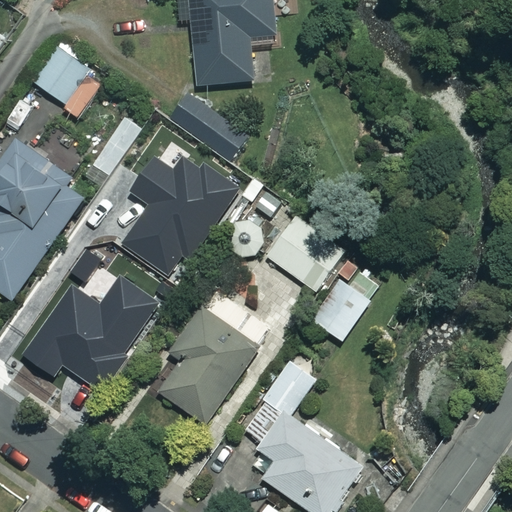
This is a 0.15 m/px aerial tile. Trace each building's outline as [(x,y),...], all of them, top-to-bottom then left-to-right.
[(175,0),(177,23),(192,22),(198,84),(253,79),(250,45),(276,43),(272,0),(175,0)] [(95,71),(57,44),(33,80),(70,106),(95,71)] [(88,190),(16,138),(0,161),(0,289),(11,298),(88,190)] [(157,178),(123,155),(96,195),(130,218),(157,178)] [(329,240),(296,215),(267,253),(300,278),(329,240)] [(226,239),(229,249),(237,256),(250,257),(261,250),(265,237),(262,227),(254,220),(244,218),(238,220),(232,224),(227,233),(226,239)] [(156,247),(127,226),(55,324),(100,357),(160,276),(143,264),(156,247)] [(384,282),(358,263),(316,320),(342,339),(384,282)] [(269,329),(210,292),(172,352),(182,359),(162,390),(211,421),(269,329)] [(261,386),(267,390),(241,427),(260,440),(255,448),(273,461),(263,476),(312,511),(329,511),(363,465),(292,414),(318,377),(291,357),(276,378),(270,373),(261,386)]
